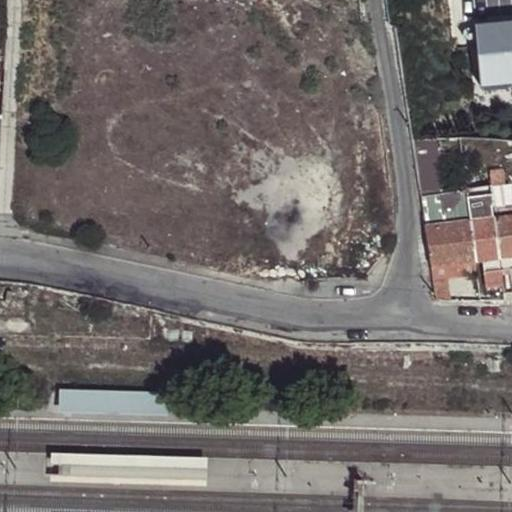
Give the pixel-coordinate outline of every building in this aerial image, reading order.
[(506,27),(486,29),(491,88),(510,87),(506,27)] [(427,142),(429,194),(450,193),(447,141),(427,142)] [(490,170),(504,167),(502,155),(488,158),(490,170)] [(505,169),(491,171),(494,186),(507,184),(505,169)] [(511,185),(495,188),(497,207),(511,204),(511,185)] [(492,187),(469,189),(472,209),(494,206),(492,187)] [(468,217),(465,191),(424,197),(428,223),(468,217)] [(511,218),(511,206),(495,208),(497,220),(511,218)] [(497,220),(495,208),(471,211),(472,221),(497,220)] [(501,259),(511,257),(511,218),(497,220),(501,259)] [(476,262),(501,259),(497,220),(472,221),(476,262)] [(432,267),(476,262),(472,221),(460,223),(427,226),(428,238),(432,267)] [(511,274),(511,257),(501,259),(502,269),(503,275),(511,274)] [(447,281),(476,279),(476,262),(432,267),(434,278),(446,277),(447,281)] [(437,301),(449,301),(447,281),(446,277),(434,278),(437,301)] [(163,333),(163,315),(149,315),(150,333),(163,333)] [(58,413),(122,414),(122,395),(59,393),(58,413)] [(122,395),(122,414),(167,416),(167,396),(122,395)] [(133,457),(54,454),(52,482),(132,486),(133,457)] [(160,487),(162,457),(133,457),(132,486),(160,487)] [(209,459),(162,457),(160,487),(207,489),(209,459)]
